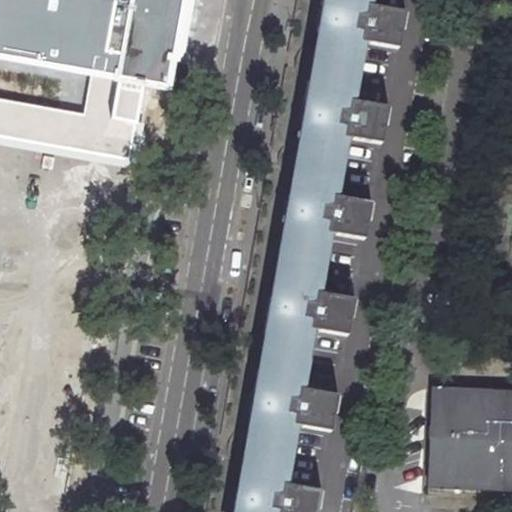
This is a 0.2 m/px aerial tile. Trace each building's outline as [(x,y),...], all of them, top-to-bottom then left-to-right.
[(130,0),(0,0),(0,58),(92,75),(116,79),(130,0)] [(182,0),(130,0),(116,79),(141,84),(167,88),(178,27),(179,19),(182,0)] [(370,0),(326,0),(235,511),(316,511),(320,491),(284,485),(295,427),(331,433),(337,396),(302,389),(312,331),(347,338),(354,300),(319,294),(330,234),(365,239),(372,203),(336,196),(347,138),(382,144),(388,109),(354,102),(364,44),(399,49),(405,13),(370,6),(370,0)] [(84,116),(0,101),(0,136),(91,153),(127,159),(134,125),(109,121),(116,79),(92,75),(84,116)] [(109,121),(134,125),(141,84),(116,79),(109,121)] [(66,262),(58,305),(86,310),(94,267),(66,262)] [(511,392),(433,390),(430,487),(511,489),(511,392)]
